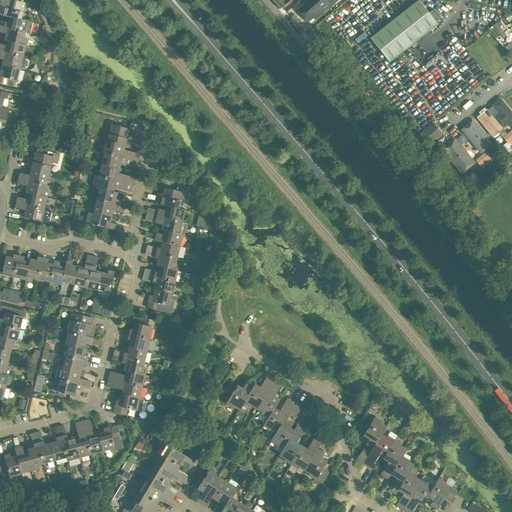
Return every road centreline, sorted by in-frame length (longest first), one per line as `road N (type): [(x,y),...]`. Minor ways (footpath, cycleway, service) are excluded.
road 1 (primary): [(511,405),(173,0)]
road 2 (residential): [(0,434),(92,404),(112,324),(129,307),(137,273),(128,257)]
road 3 (residential): [(375,511),(348,495),(335,421),(323,401),(245,351)]
road 4 (residential): [(128,257),(0,236)]
